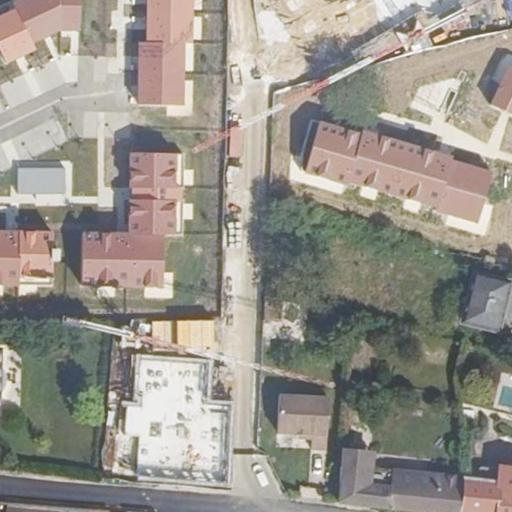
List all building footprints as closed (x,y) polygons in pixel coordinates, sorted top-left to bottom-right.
[(474,65),(465,98),(480,102),(489,69),(474,65)] [(511,116),(511,75),(493,68),(479,104),(511,116)] [(510,282),(475,274),(463,323),(498,332),(510,282)] [(327,398),(279,395),(277,432),(310,434),(310,450),(325,450),(327,398)] [(459,511),(464,478),(463,474),(442,473),(441,476),(369,470),(371,452),(341,449),(339,467),(337,501),(422,511),(459,511)] [(464,478),(459,511),(511,511),(511,469),(502,468),(502,469),(482,467),(480,471),(478,481),(464,478)] [(470,469),(468,479),(478,481),(480,471),(470,469)]
